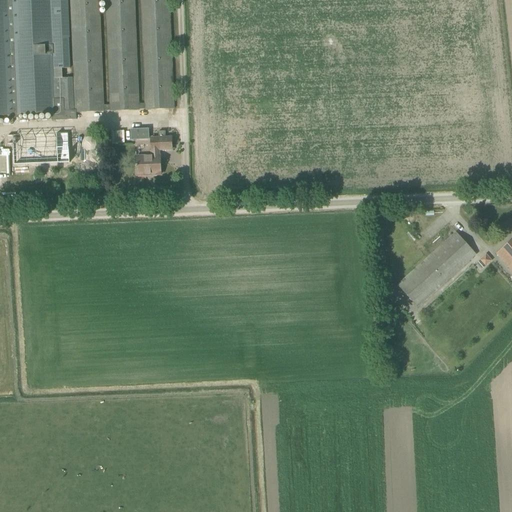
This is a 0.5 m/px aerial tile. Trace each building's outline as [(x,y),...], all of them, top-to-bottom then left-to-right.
[(70,39),(67,0),(0,0),(0,119),(19,118),(19,115),(55,114),(55,117),(76,116),(76,113),(75,78),(62,79),(62,69),(70,69),(69,39),(70,39)] [(104,111),(110,111),(110,112),(139,111),(139,110),(174,108),(169,0),(140,0),(145,103),(138,103),(134,0),(70,0),(75,78),(76,113),(104,112),(104,111)] [(69,133),(13,136),(14,168),(70,166),(69,133)] [(161,175),(160,158),(160,150),(172,150),(171,138),(151,139),(152,157),(144,158),(144,160),(136,161),(136,176),(161,175)] [(456,233),(449,239),(397,285),(417,308),(476,254),(456,233)] [(511,239),(502,249),(511,260),(511,239)]
